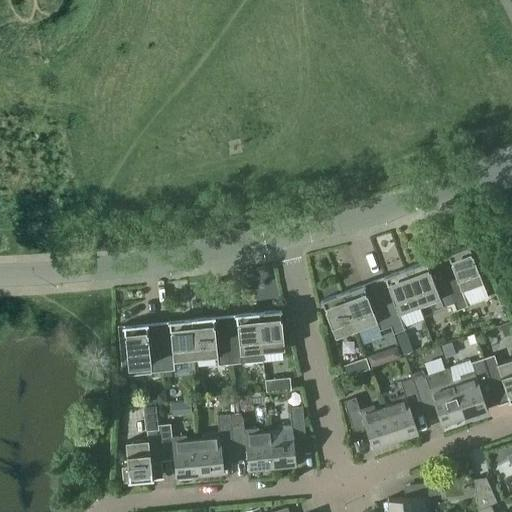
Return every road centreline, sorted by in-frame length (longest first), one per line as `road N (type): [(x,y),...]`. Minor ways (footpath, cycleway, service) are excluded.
road 1 (residential): [(285,237),(140,263),(0,274)]
road 2 (residential): [(340,478),(285,237)]
road 3 (residential): [(101,511),(340,478)]
road 4 (residential): [(511,163),(285,237)]
road 5 (residential): [(340,478),(511,425)]
